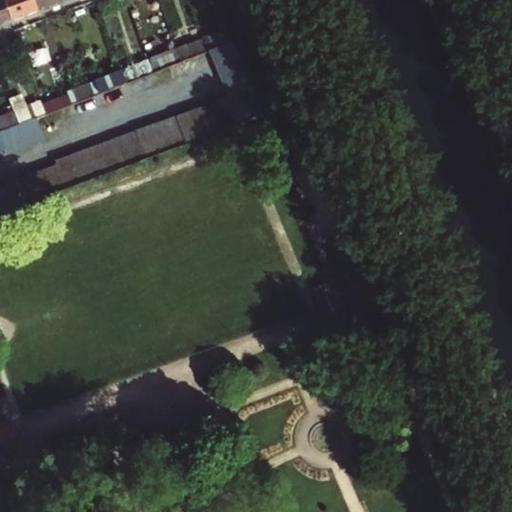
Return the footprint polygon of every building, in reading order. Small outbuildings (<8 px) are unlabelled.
[(0,0),(0,23),(11,19),(4,0),(0,0)] [(38,10),(34,0),(4,0),(11,19),(38,10)] [(34,0),(38,10),(64,0),(34,0)] [(235,40),(230,27),(203,37),(208,52),(209,51),(231,42),(235,40)] [(181,62),(208,52),(203,37),(176,47),(181,62)] [(227,93),(249,85),(231,42),(209,51),(227,93)] [(181,62),(176,47),(148,58),(153,73),(181,62)] [(153,73),(148,58),(121,69),(126,83),(153,73)] [(126,83),(121,69),(94,79),(99,93),(126,83)] [(71,104),(99,93),(94,79),(66,90),(71,104)] [(71,104),(66,90),(40,100),(45,114),(71,104)] [(0,209),(239,121),(229,94),(59,157),(61,163),(0,185),(0,209)] [(18,124),(41,116),(45,114),(40,100),(13,110),(18,124)] [(0,131),(18,124),(13,110),(0,115),(0,131)] [(0,148),(8,145),(9,151),(49,136),(41,116),(18,124),(0,131),(0,148)]
